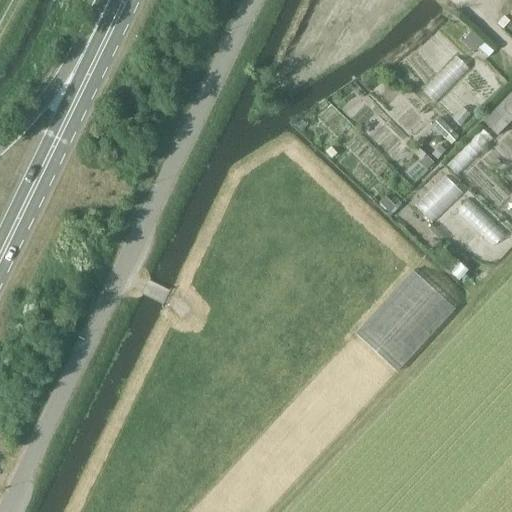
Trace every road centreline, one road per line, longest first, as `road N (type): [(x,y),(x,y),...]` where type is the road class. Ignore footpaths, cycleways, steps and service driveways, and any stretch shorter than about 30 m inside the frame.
road 1 (unclassified): [(12,511),(263,0)]
road 2 (track): [(286,511),(511,266)]
road 3 (primary): [(125,0),(0,260)]
road 4 (primary): [(102,0),(41,103)]
